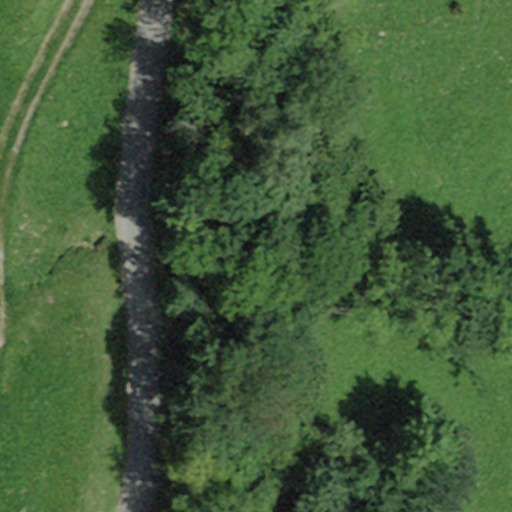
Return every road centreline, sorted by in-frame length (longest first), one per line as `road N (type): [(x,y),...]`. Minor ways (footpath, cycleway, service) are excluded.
road 1 (unclassified): [(138,511),(140,123),(160,0)]
road 2 (track): [(0,157),(76,0)]
